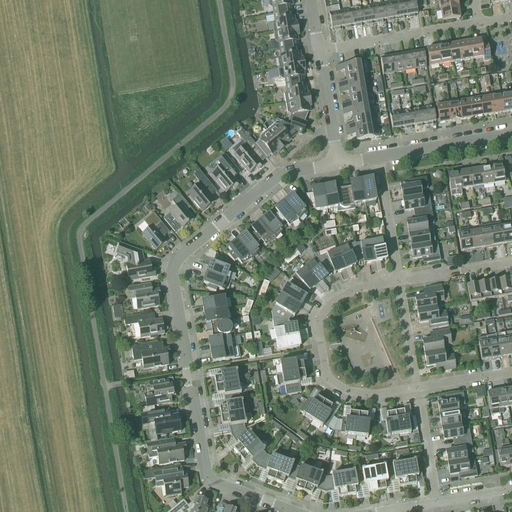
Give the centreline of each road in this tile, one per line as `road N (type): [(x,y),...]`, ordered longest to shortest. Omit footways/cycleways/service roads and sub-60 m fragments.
road 1 (residential): [(284,511),(222,489),(204,472),(171,275),(183,254),(283,174),(338,162)]
road 2 (residential): [(417,389),(349,392),(332,383),(320,349),(320,314),(337,296),(399,281)]
road 3 (residential): [(319,54),(479,25)]
road 4 (residential): [(378,156),(511,134)]
road 5 (residential): [(399,281),(378,156)]
